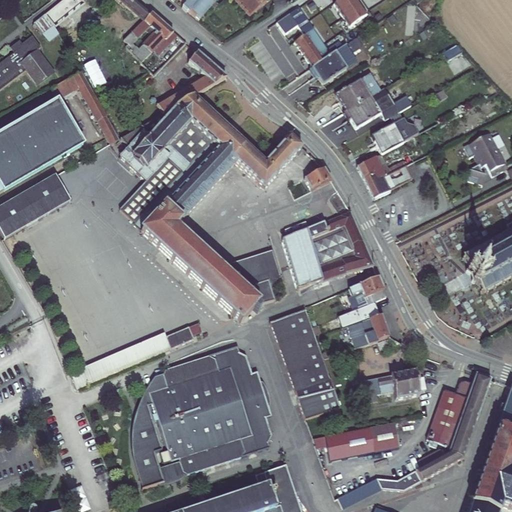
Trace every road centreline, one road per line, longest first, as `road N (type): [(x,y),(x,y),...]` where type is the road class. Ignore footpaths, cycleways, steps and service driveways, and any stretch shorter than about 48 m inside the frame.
road 1 (secondary): [(217,56),(311,139),(362,214)]
road 2 (secondary): [(378,243),(433,340),(511,373)]
road 3 (unclassified): [(378,243),(441,213),(432,183),(362,214)]
